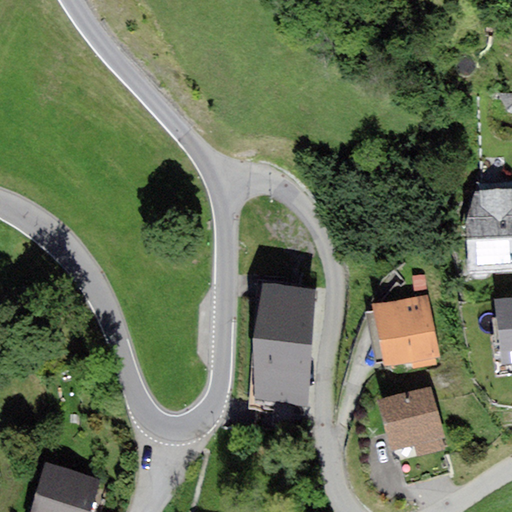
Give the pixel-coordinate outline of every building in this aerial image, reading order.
[(511,191),(474,192),(465,225),(467,275),(511,273),(511,191)] [(426,291),(425,276),(412,277),(414,293),(426,291)] [(307,408),(316,290),(263,286),(254,404),(307,408)] [(439,357),(427,295),(373,305),(374,311),(383,360),(384,367),(413,361),(434,357),(439,357)] [(511,298),(494,300),(499,364),(511,363),(511,298)] [(383,360),(374,311),(366,312),(375,362),(383,360)] [(434,357),(413,361),(414,369),(436,365),(434,357)] [(445,437),(430,387),(377,400),(390,451),(413,445),(442,438),(445,437)] [(445,450),(442,438),(413,445),(417,458),(445,450)] [(100,480),(46,462),(35,493),(90,511),(100,480)] [(89,511),(90,511),(35,493),(29,511),(89,511)]
